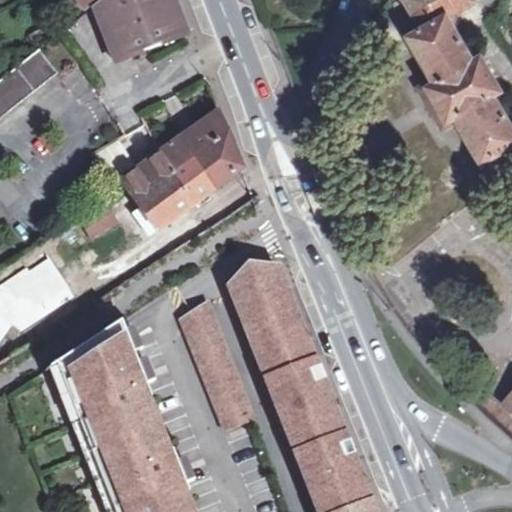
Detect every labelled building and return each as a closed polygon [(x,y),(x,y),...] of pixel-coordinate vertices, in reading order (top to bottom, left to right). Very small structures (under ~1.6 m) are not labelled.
[(78,0),(88,12),(103,0),(78,0)] [(173,0),(106,0),(94,9),(117,65),(135,58),(137,62),(152,56),(151,51),(188,36),(174,2),(173,0)] [(478,2),(477,0),(407,0),(419,20),(406,27),(438,84),(431,88),(441,105),(451,122),(459,118),(486,164),(511,148),(511,123),(496,97),(504,92),(484,57),(477,62),(452,17),(478,2)] [(39,53),(0,83),(0,121),(47,85),(42,79),(53,71),(39,53)] [(441,105),(431,88),(423,92),(443,127),(451,122),(441,105)] [(242,170),(220,115),(163,156),(125,183),(138,203),(143,211),(158,233),(193,207),(216,189),(242,170)] [(117,143),(102,155),(112,168),(127,156),(117,143)] [(173,253),(206,231),(193,207),(158,233),(173,253)] [(116,224),(106,208),(83,223),(93,239),(116,224)] [(158,233),(143,211),(135,216),(150,238),(158,233)] [(73,300),(47,259),(28,272),(25,268),(0,285),(0,342),(12,324),(22,332),(73,300)] [(273,274),(237,284),(281,287),(276,275),(275,276),(273,275),(273,274)] [(232,290),(232,292),(319,511),(348,511),(368,504),(356,472),(354,466),(356,464),(345,435),(342,437),(321,385),(324,384),(319,372),(315,361),(312,362),(299,328),(294,316),(297,314),(294,307),(287,291),(286,290),(285,289),(284,288),(283,287),(281,287),(237,284),(235,284),(234,285),(233,287),(232,290)] [(209,305),(184,321),(183,321),(183,322),(183,323),(182,323),(182,324),(226,433),(255,421),(209,305)] [(108,333),(38,379),(91,511),(189,511),(173,470),(137,379),(123,346),(118,349),(108,333)] [(511,394),(502,406),(511,413),(511,394)] [(368,504),(348,511),(375,511),(372,503),(368,504)]
